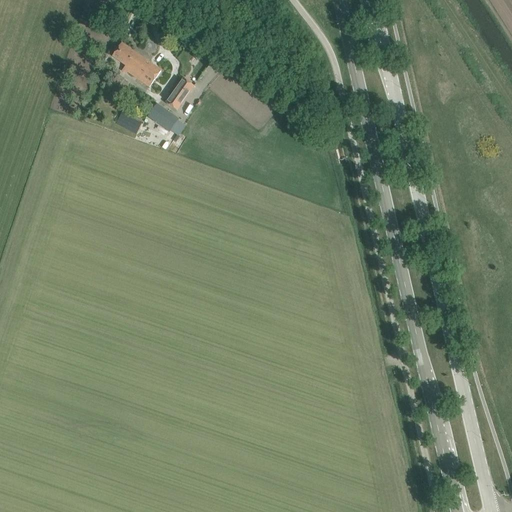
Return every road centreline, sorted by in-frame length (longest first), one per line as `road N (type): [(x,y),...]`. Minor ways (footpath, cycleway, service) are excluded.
road 1 (unclassified): [(438,511),(333,58),(293,0)]
road 2 (primary): [(338,0),(457,511)]
road 3 (primary): [(491,511),(373,0)]
